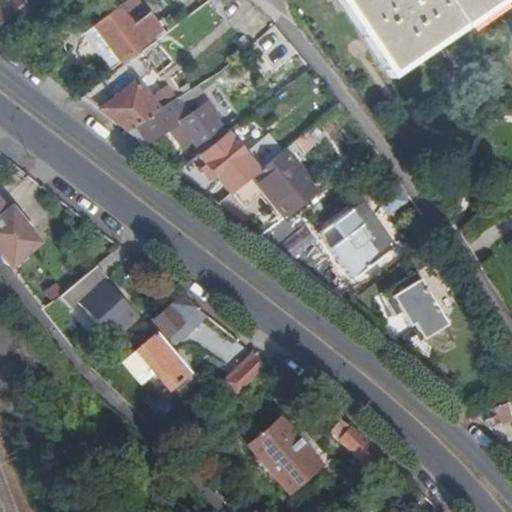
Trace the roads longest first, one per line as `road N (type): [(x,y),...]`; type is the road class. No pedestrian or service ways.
road 1 (primary): [(511,494),(307,310),(0,74)]
road 2 (primary): [(0,108),(402,426),(485,511)]
road 3 (residential): [(511,341),(272,0)]
